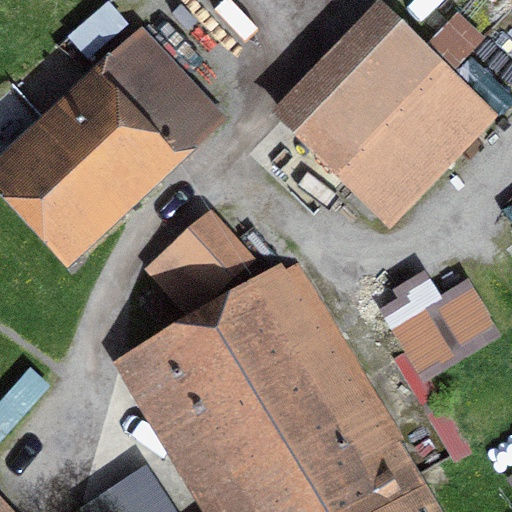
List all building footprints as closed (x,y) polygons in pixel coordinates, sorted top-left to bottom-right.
[(66,40),(87,63),(127,28),(106,4),(66,40)] [(378,4),(269,116),(387,230),(496,118),(378,4)] [(458,13),(427,45),(454,71),(485,39),(458,13)] [(0,161),(0,204),(66,275),(229,123),(141,30),(0,161)] [(208,212),(142,271),(189,323),(255,263),(208,212)] [(439,511),(399,442),(402,441),(298,261),(113,367),(197,511),(439,511)] [(455,463),(472,453),(430,382),(502,340),(467,281),(439,297),(424,272),(372,303),(401,351),(392,357),(455,463)] [(0,442),(49,387),(29,370),(0,402),(0,442)] [(82,507),(84,511),(173,511),(146,468),(82,507)] [(0,511),(12,511),(0,498),(0,511)]
